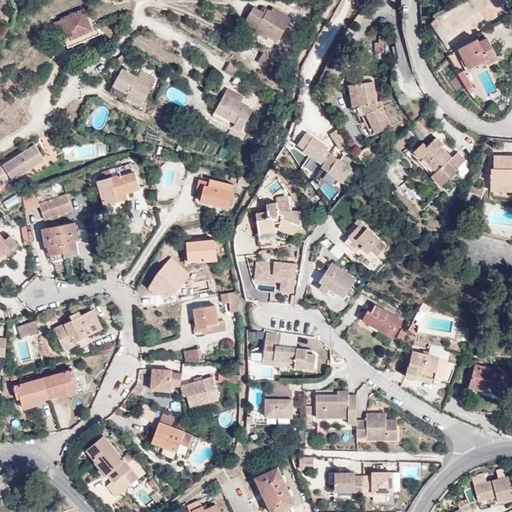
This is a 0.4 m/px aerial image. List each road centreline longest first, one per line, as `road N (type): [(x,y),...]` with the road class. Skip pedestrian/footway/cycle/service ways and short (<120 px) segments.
road 1 (residential): [(33,298),(108,289),(128,314),(125,347),(98,413),(41,462)]
road 2 (residential): [(264,310),(313,317),(374,375),(482,454)]
road 3 (residential): [(511,130),(482,127),(432,90),(417,55),(410,0)]
road 4 (residential): [(458,468),(440,457),(310,452)]
road 5 (unknown): [(120,295),(193,166)]
